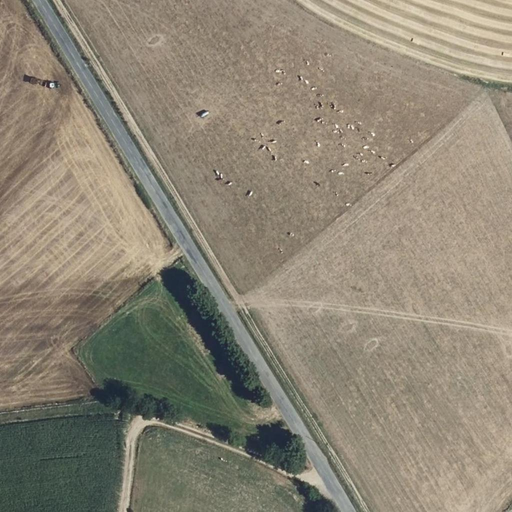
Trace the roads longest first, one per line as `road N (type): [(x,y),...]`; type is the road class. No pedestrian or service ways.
road 1 (tertiary): [(347,511),(39,0)]
road 2 (track): [(330,482),(146,420),(132,435),(125,511)]
